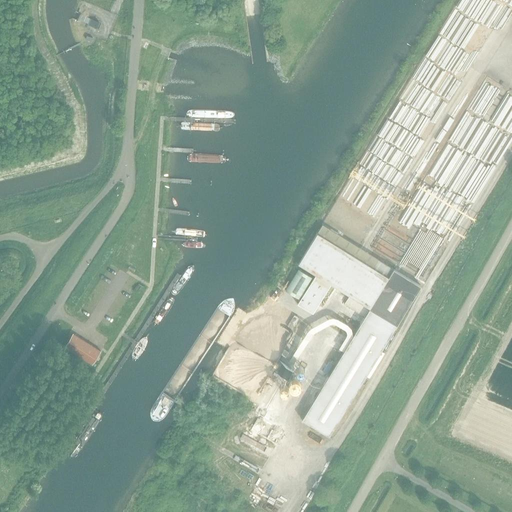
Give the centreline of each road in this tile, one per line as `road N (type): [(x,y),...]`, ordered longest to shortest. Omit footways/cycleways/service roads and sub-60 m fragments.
road 1 (unclassified): [(353,511),(511,227)]
road 2 (unclassified): [(0,391),(124,205),(127,163)]
road 3 (unclassified): [(127,163),(139,0)]
road 4 (unclassified): [(48,257),(127,163)]
road 5 (track): [(127,163),(165,49)]
